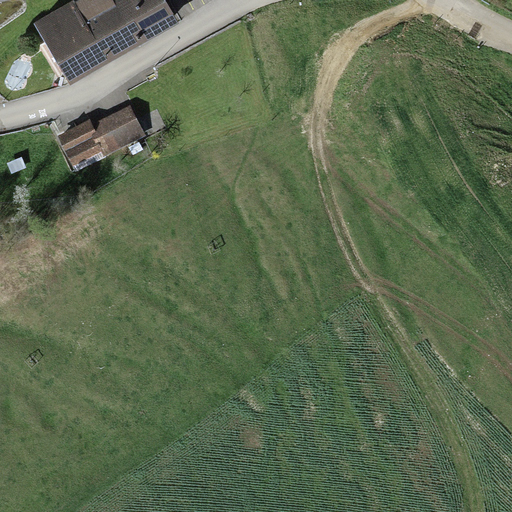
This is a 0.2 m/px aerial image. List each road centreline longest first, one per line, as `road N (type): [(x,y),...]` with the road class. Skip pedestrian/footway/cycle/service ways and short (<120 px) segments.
road 1 (track): [(470,511),(455,438),(367,302),(320,168),(323,78),(350,37),(407,12),(414,0)]
road 2 (residential): [(251,0),(93,94),(0,121)]
